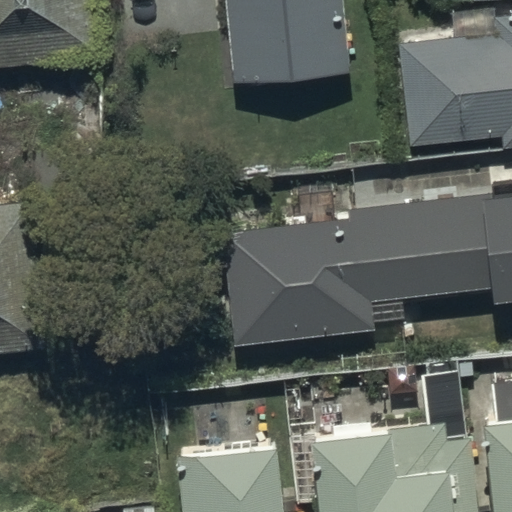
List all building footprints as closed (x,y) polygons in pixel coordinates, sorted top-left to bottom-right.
[(97,0),(0,0),(0,72),(28,68),(105,60),(97,0)] [(342,0),(228,0),(235,67),(348,57),(342,0)] [(497,25),(402,34),(413,132),(503,123),(504,138),(511,137),(511,5),(495,7),(497,25)] [(105,60),(28,68),(43,207),(120,198),(105,60)] [(511,180),(481,184),(491,274),(511,271),(511,180)] [(350,207),(224,221),(236,330),(373,315),(370,287),(491,274),(481,184),(349,198),(350,207)] [(27,205),(0,208),(0,359),(43,355),(27,205)] [(511,511),(511,402),(484,405),(495,511),(511,511)] [(446,430),(444,413),(314,427),(323,511),(480,511),(471,427),(446,430)] [(283,511),(275,429),(178,439),(185,511),(283,511)]
